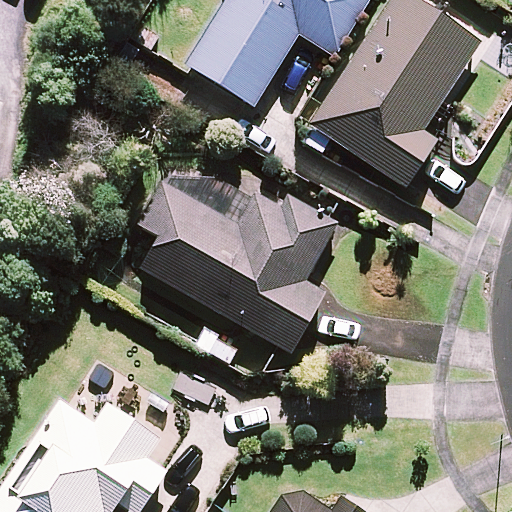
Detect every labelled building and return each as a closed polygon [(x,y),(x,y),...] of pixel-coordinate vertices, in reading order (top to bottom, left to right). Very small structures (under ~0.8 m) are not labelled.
[(223,0),(182,67),(250,109),(294,36),(331,58),(366,0),(223,0)] [(476,46),(405,0),(387,0),(304,126),(401,190),(433,142),(419,132),(476,46)] [(267,221),(168,166),(133,229),(151,239),(134,269),(286,354),(319,295),(300,284),(333,226),(281,197),(267,221)] [(192,346),(228,368),(241,347),(205,325),(192,346)] [(89,425),(67,410),(56,403),(0,490),(0,511),(107,511),(112,506),(121,511),(135,511),(161,472),(142,460),(151,446),(157,437),(131,421),(103,403),(89,425)] [(345,511),(333,504),(327,511),(322,511),(283,485),(264,511),(345,511)]
